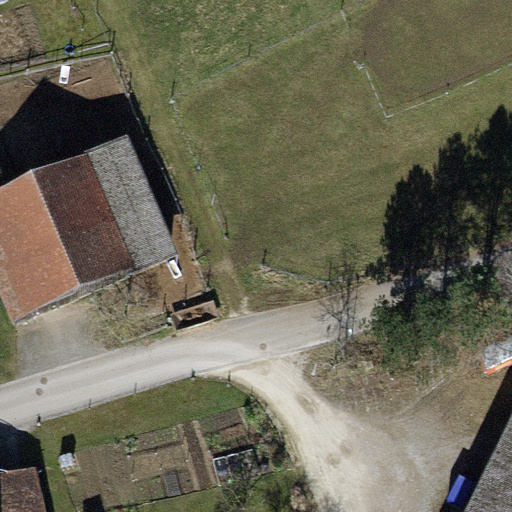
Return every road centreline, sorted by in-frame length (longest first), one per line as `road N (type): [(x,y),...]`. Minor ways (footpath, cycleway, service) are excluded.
road 1 (residential): [(511,260),(0,415)]
road 2 (track): [(113,0),(250,335)]
